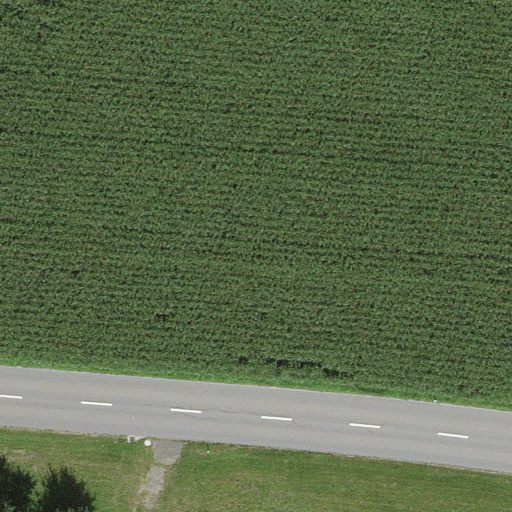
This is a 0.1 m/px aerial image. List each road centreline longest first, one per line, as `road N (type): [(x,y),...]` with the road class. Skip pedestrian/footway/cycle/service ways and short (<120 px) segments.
road 1 (tertiary): [(511,437),(0,385)]
road 2 (track): [(131,511),(181,401)]
